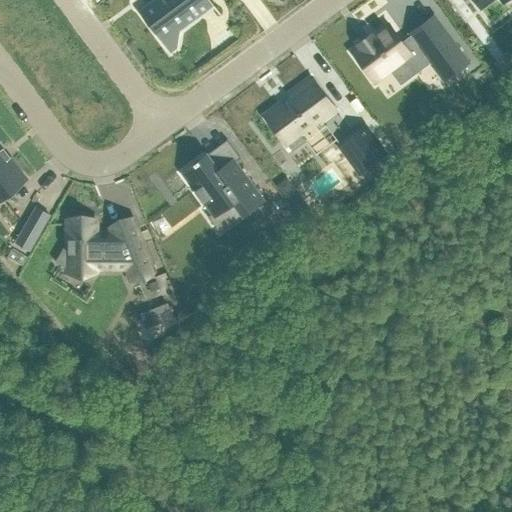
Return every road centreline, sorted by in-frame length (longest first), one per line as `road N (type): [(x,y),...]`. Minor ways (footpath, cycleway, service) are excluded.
road 1 (residential): [(162,124),(112,160),(86,163),(67,151),(0,67)]
road 2 (residential): [(333,0),(162,124)]
road 3 (residential): [(69,0),(162,124)]
